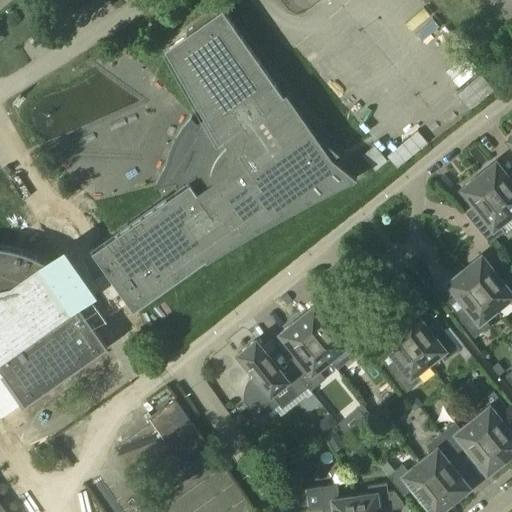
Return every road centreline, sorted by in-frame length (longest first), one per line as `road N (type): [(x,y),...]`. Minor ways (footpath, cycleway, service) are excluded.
road 1 (residential): [(284,511),(187,376),(188,355),(313,255)]
road 2 (residential): [(418,171),(410,246),(399,255),(386,265),(313,255)]
road 3 (residential): [(313,255),(418,171)]
